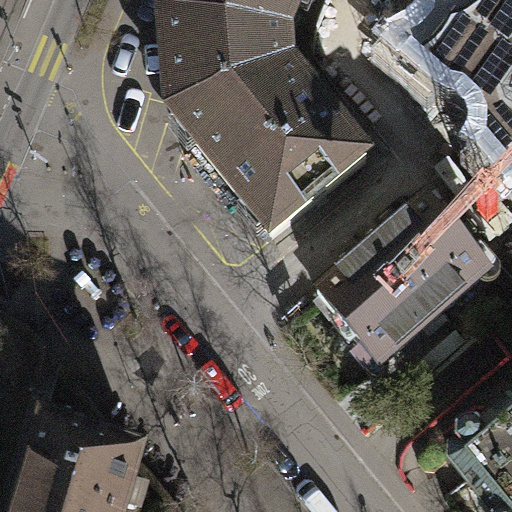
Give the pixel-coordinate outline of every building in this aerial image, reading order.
[(302,0),(168,0),(163,12),(168,99),(220,96),(290,65),(288,34),(302,0)] [(511,0),(427,0),(426,4),(414,19),(394,31),(442,72),(462,80),(476,94),(480,111),(478,126),(511,161),(511,0)] [(367,163),(290,65),(220,96),(168,99),(170,114),(269,236),(367,163)] [(318,299),(381,371),(493,274),(430,203),(318,299)] [(511,511),(511,399),(480,427),(475,422),(463,423),(454,431),(454,443),(457,446),(452,452),(451,465),(491,511),(511,511)] [(39,423),(10,511),(119,511),(138,454),(39,423)]
